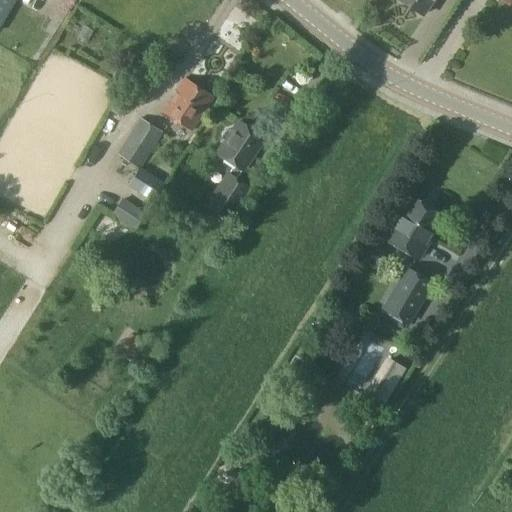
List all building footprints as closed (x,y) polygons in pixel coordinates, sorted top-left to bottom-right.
[(0,0),(0,23),(13,0),(0,0)] [(399,0),(423,15),(432,0),(399,0)] [(183,54),(174,67),(195,80),(223,40),(202,26),(193,39),(187,35),(176,49),(183,54)] [(154,55),(158,48),(149,41),(144,48),(154,55)] [(190,129),(213,97),(186,78),(163,110),(190,129)] [(120,154),(140,167),(163,133),(143,120),(120,154)] [(248,126),(238,120),(231,131),(229,130),(225,130),(220,137),(221,141),(223,142),(216,154),(233,165),(205,206),(225,219),(248,186),(235,178),(241,170),(263,137),(261,135),(261,132),(251,125),(248,126)] [(157,147),(113,213),(134,228),(178,162),(157,147)] [(444,216),(415,199),(405,216),(401,213),(386,240),(420,260),(429,245),(427,244),(444,216)] [(410,321),(433,281),(409,267),(386,306),(388,308),(384,314),(404,325),(408,319),(410,321)] [(143,346),(129,335),(117,354),(132,364),(143,346)] [(380,370),(365,397),(383,408),(398,381),(380,370)]
